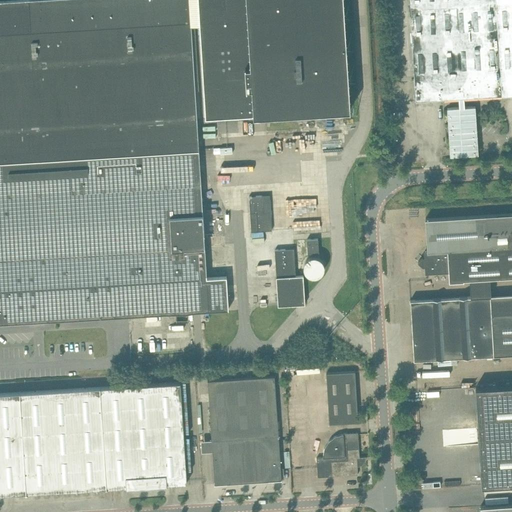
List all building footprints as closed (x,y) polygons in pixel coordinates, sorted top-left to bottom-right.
[(0,0),(0,322),(209,310),(229,309),(227,276),(207,277),(191,24),(189,0),(0,0)] [(199,24),(205,117),(350,108),(343,0),(189,0),(191,24),(199,24)] [(511,0),(409,0),(415,99),(459,97),(464,96),(511,93),(511,0)] [(465,107),(464,96),(459,97),(459,107),(447,107),(450,155),(478,154),(475,106),(465,107)] [(259,231),(272,229),(270,195),(249,197),(250,213),(251,231),(259,231)] [(511,213),(425,218),(427,250),(425,250),(425,256),(422,256),(418,261),(422,266),(425,265),(425,272),(426,272),(448,271),(449,281),(464,280),(464,279),(483,278),(511,276),(511,213)] [(308,254),(318,253),(318,238),(307,239),(308,254)] [(275,249),(276,276),(278,305),(305,304),(303,275),(296,275),(294,248),(275,249)] [(487,295),(410,300),(414,360),(511,353),(511,310),(489,312),(487,295)] [(358,421),(355,370),(326,372),(329,423),(358,421)] [(208,380),(215,484),(281,479),(274,376),(208,380)] [(187,482),(180,382),(0,393),(0,494),(126,486),(126,487),(167,485),(167,483),(187,482)] [(511,483),(511,384),(475,387),(481,485),(511,483)] [(335,436),(328,441),(324,448),(324,451),(323,457),(317,457),(318,476),(329,476),(328,474),(332,474),(332,475),(343,475),(343,473),(346,473),(346,475),(358,474),(357,463),(359,463),(363,459),(363,457),(366,456),(359,456),(358,432),(346,433),(343,433),(343,434),(335,436)] [(511,511),(511,503),(480,505),(480,511),(511,511)]
